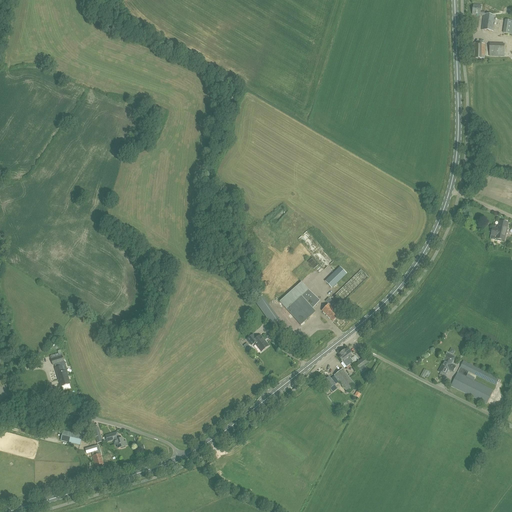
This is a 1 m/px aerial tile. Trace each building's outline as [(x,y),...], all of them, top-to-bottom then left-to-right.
[(482,6),(474,5),(473,14),(484,16),(484,14),(485,12),(481,12),(482,6)] [(496,16),(484,14),(482,30),(493,31),(496,16)] [(511,20),(505,20),(503,33),(510,34),(511,34),(511,20)] [(484,58),(485,43),(473,43),(473,58),(484,58)] [(504,57),(505,44),(490,43),(489,56),(504,57)] [(509,223),(499,221),(497,230),(507,232),(509,223)] [(507,232),(497,230),(492,229),(491,236),(496,237),(495,239),(505,241),(507,232)] [(318,265),(312,258),(307,262),(313,269),(318,265)] [(332,288),(347,274),(340,267),(325,281),(332,288)] [(342,303),(368,277),(361,270),(335,295),(342,303)] [(301,282),(279,302),(300,325),(315,312),(312,308),(320,301),(309,289),(308,290),(301,282)] [(262,309),(267,306),(268,308),(271,306),(264,296),(257,300),(262,309)] [(333,321),(339,314),(328,304),(322,311),(333,321)] [(261,352),(269,346),(260,335),(256,338),(253,334),(247,339),(251,345),(254,343),(261,352)] [(342,352),(351,363),(353,362),(350,358),(353,356),(351,353),(347,348),(342,352)] [(351,363),(342,352),(339,354),(340,356),(338,357),(341,361),(346,367),(351,363)] [(455,357),(447,353),(443,360),(444,361),(443,363),(450,367),(451,364),(455,357)] [(62,355),(51,359),(53,366),(64,362),(62,355)] [(356,372),(370,362),(365,356),(352,367),(356,372)] [(464,361),(451,386),(487,404),(494,391),(487,388),(466,377),(469,372),(496,386),(500,379),(464,361)] [(60,382),(61,386),(70,384),(67,376),(68,376),(66,371),(63,372),(61,363),(55,365),(57,370),(56,371),(59,380),(60,380),(60,382)] [(450,367),(443,363),(439,372),(441,373),(440,375),(440,376),(443,378),(444,377),(448,370),(453,372),(456,366),(451,364),(450,367)] [(347,392),(355,385),(343,369),(334,376),(335,376),(331,379),(329,377),(323,382),(329,390),(339,382),(347,392)] [(97,443),(102,441),(98,427),(92,429),(94,437),(96,437),(97,443)] [(80,445),(82,435),(63,431),(61,441),(80,445)] [(114,441),(119,439),(117,433),(105,436),(107,443),(114,441)] [(122,438),(119,439),(114,441),(115,445),(117,444),(118,448),(120,448),(120,449),(125,448),(122,438)] [(96,466),(103,464),(100,454),(93,457),(96,466)]
